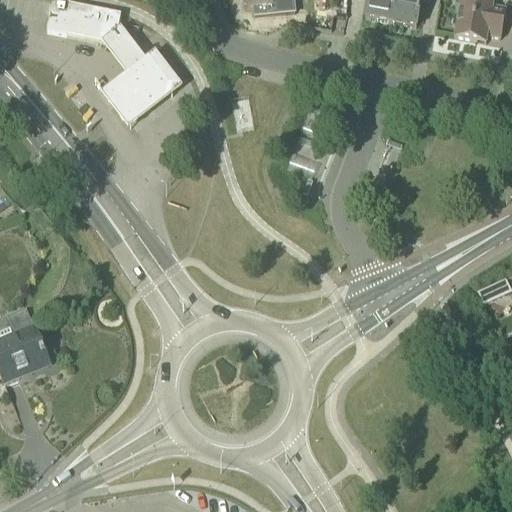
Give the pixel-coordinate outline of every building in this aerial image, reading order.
[(246,8),(246,12),(265,10),(266,17),(288,14),(287,2),(272,3),(271,0),(240,0),(242,8),(246,8)] [(391,27),(395,0),(368,0),(364,22),(391,27)] [(416,31),(421,5),(425,6),(426,0),(410,0),(410,3),(395,0),(391,27),(416,31)] [(477,45),(478,39),(500,43),(505,14),(493,12),(494,8),(462,2),(454,41),(477,45)] [(115,50),(121,20),(121,19),(53,5),(47,36),(115,50)] [(289,172),(309,177),(323,125),(303,119),(289,172)] [(504,283),(497,287),(503,299),(510,295),(504,283)] [(17,378),(47,365),(26,315),(6,323),(11,336),(0,340),(0,379),(4,389),(19,383),(17,378)]
